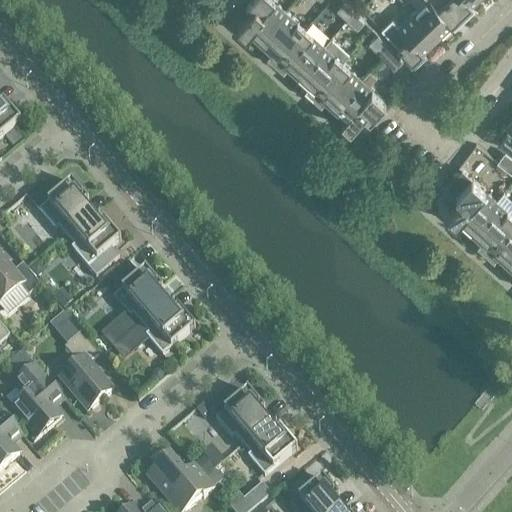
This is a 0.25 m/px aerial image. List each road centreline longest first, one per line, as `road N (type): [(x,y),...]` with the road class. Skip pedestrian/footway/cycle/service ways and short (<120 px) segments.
road 1 (residential): [(511,22),(419,109),(416,127),(436,142),(456,138),(511,66)]
road 2 (tertiary): [(253,334),(79,121)]
road 3 (tertiary): [(406,511),(253,334)]
road 4 (residential): [(104,455),(253,334)]
